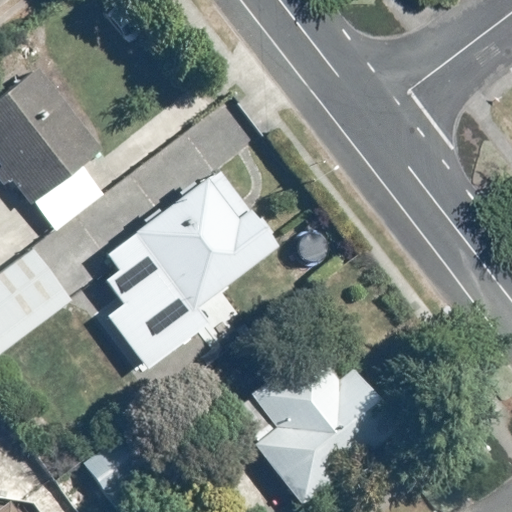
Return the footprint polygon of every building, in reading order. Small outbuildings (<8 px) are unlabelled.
[(93,153),(29,62),(0,82),(0,177),(19,205),(93,153)] [(266,247),(201,166),(100,247),(99,283),(114,303),(98,316),(140,368),(197,322),(187,310),(266,247)] [(0,350),(66,301),(26,248),(0,266),(0,350)] [(294,347),(194,423),(220,456),(242,439),(292,503),(389,428),(341,366),(321,382),(294,347)] [(132,431),(84,465),(116,511),(124,511),(168,482),(132,431)] [(0,511),(11,511),(1,499),(0,499),(0,511)]
